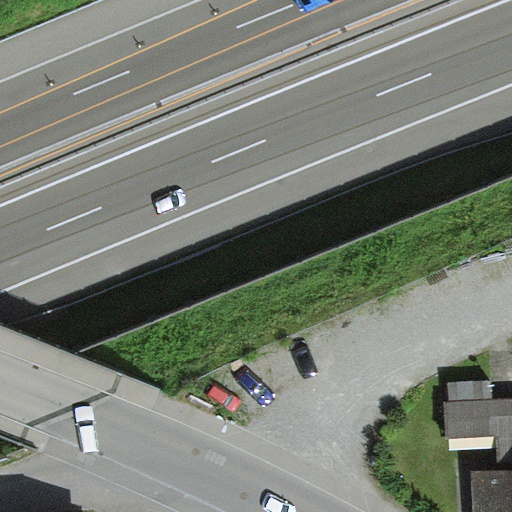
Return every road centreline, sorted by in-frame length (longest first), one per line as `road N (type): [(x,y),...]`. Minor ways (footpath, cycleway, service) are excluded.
road 1 (motorway): [(0,249),(511,42)]
road 2 (motorway): [(306,0),(0,125)]
road 3 (residential): [(0,380),(296,511)]
